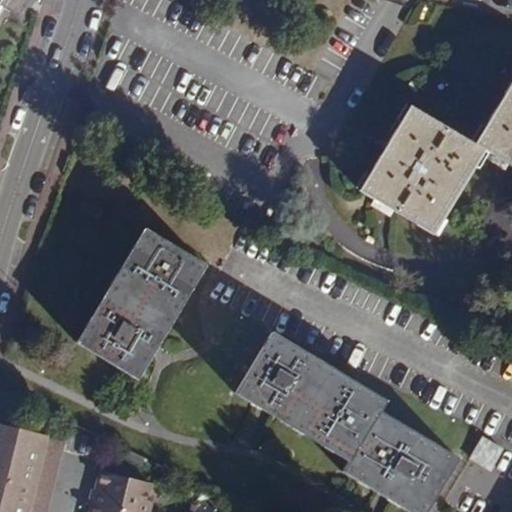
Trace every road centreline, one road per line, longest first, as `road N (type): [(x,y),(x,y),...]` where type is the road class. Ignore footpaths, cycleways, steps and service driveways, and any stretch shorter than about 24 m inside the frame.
road 1 (tertiary): [(79,0),(8,199)]
road 2 (unknown): [(307,138),(279,168),(264,170),(135,112)]
